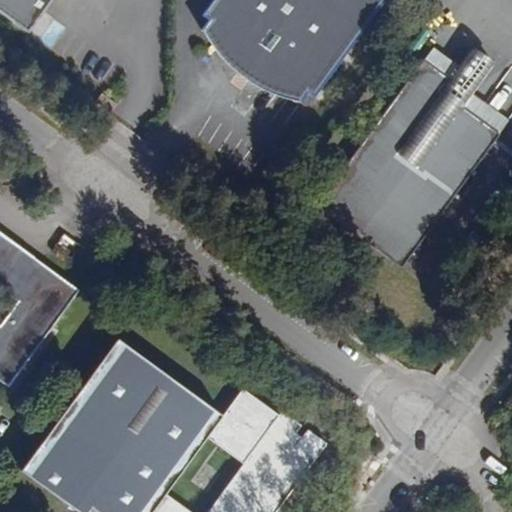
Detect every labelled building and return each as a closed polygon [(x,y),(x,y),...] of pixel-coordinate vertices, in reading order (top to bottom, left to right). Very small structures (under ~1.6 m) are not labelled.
[(0,0),(0,8),(29,30),(50,0),(0,0)] [(385,0),(221,0),(203,27),(250,62),(247,66),(268,81),(271,77),(315,110),(349,62),(343,58),(385,0)] [(472,48),(451,77),(441,91),(464,107),(496,64),(472,48)] [(451,77),(425,58),(318,206),(405,267),(502,134),(464,107),(441,91),(451,77)] [(0,385),(5,389),(77,293),(0,234),(0,385)] [(304,429),(279,411),(275,416),(238,389),(219,415),(115,339),(18,470),(76,511),(83,511),(88,505),(97,511),(265,511),(270,505),(275,509),(324,443),(307,431),(300,440),(297,438),(304,429)]
